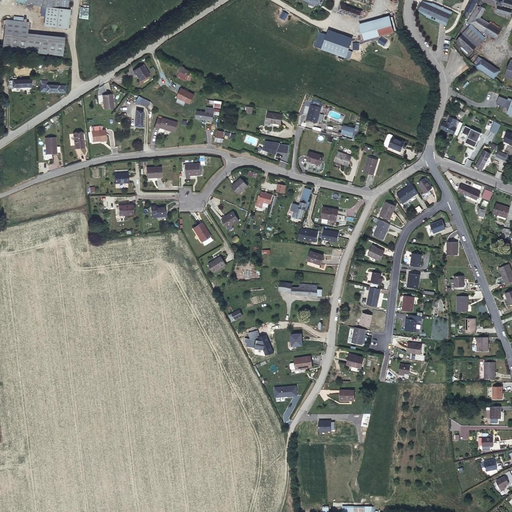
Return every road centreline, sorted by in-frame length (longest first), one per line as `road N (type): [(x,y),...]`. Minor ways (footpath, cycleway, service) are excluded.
road 1 (unclassified): [(0,144),(221,0)]
road 2 (residential): [(289,427),(327,361),(345,254),(372,195)]
road 3 (residential): [(0,195),(90,162),(202,150),(232,163)]
road 4 (residential): [(511,366),(447,192)]
road 5 (residential): [(385,344),(403,235),(447,192)]
road 6 (residential): [(428,160),(444,84),(409,27),(409,0)]
road 7 (residential): [(232,163),(372,195)]
